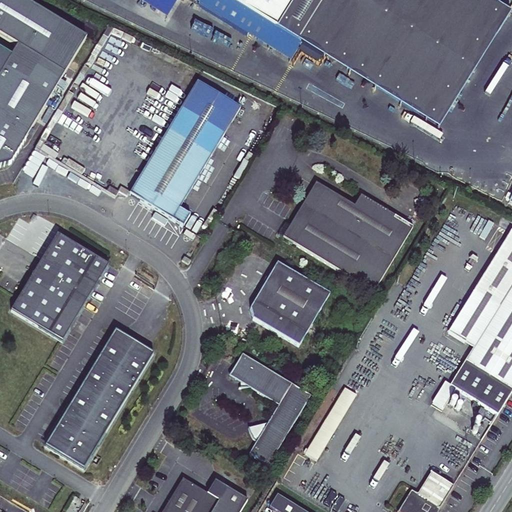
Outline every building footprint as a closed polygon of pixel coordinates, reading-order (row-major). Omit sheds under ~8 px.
[(86,39),(21,0),(0,0),(0,36),(17,47),(0,75),(0,167),(10,165),(86,39)] [(173,0),(155,0),(149,14),(168,23),(178,2),(173,0)] [(248,36),(259,19),(229,0),(201,0),(198,6),(248,36)] [(229,0),(259,19),(276,29),(293,0),(229,0)] [(293,0),(276,29),(287,36),(309,0),(293,0)] [(487,0),(309,0),(287,36),(301,45),(437,129),(509,14),(487,0)] [(276,29),(259,19),(248,36),(290,63),(301,45),(287,36),(276,29)] [(158,213),(183,228),(190,217),(179,211),(224,135),(181,109),(129,196),(158,213)] [(283,238),(373,293),(413,228),(361,197),(354,207),(315,184),(289,227),(283,238)] [(282,229),(278,235),(283,238),(289,227),(285,224),(282,229)] [(511,229),(448,334),(473,349),(511,285),(511,229)] [(57,236),(11,312),(59,341),(62,343),(108,267),(57,236)] [(182,262),(188,266),(191,262),(184,257),(182,262)] [(277,264),(250,309),(251,314),(252,321),(298,347),(329,296),(277,264)] [(465,361),(511,390),(511,285),(473,349),(465,361)] [(153,355),(115,332),(45,447),(84,470),(153,355)] [(251,437),(256,444),(249,455),(268,467),(311,397),(242,355),(229,377),(240,384),(240,390),(249,389),(278,407),(267,425),(248,429),(251,437)] [(511,390),(465,361),(450,386),(455,390),(488,410),(497,416),(511,392),(511,390)] [(439,401),(446,405),(455,390),(450,386),(448,385),(439,401)] [(303,454),(316,462),(356,396),(345,390),(307,451),(306,450),(303,454)] [(437,511),(453,487),(431,473),(418,495),(411,491),(407,498),(404,497),(409,489),(390,478),(377,499),(397,511),(437,511)] [(174,494),(163,511),(240,511),(247,501),(215,482),(207,494),(183,480),(174,494)] [(302,511),(277,496),(269,508),(274,511),(302,511)]
